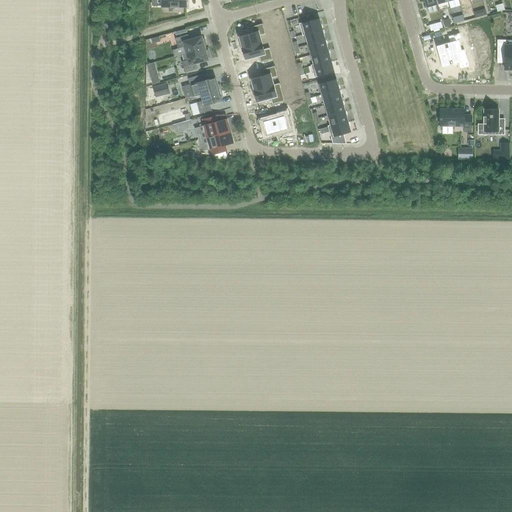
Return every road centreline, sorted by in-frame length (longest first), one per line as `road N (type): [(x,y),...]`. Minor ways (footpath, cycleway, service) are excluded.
road 1 (residential): [(338,0),(370,152),(253,150),(217,21)]
road 2 (residential): [(402,0),(428,85),(511,90)]
